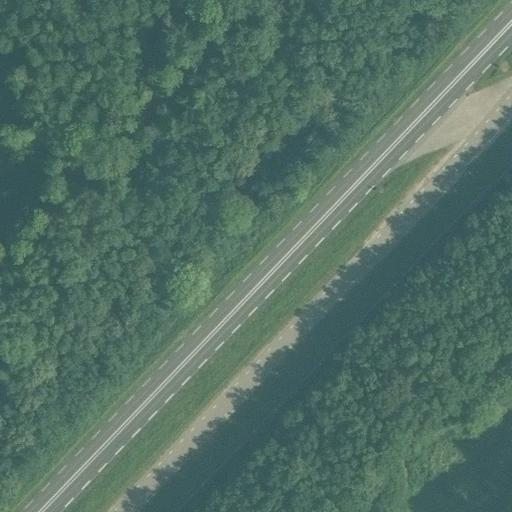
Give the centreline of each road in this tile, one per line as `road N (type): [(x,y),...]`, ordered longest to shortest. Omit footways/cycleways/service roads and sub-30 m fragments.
road 1 (primary): [(44,511),(511,23)]
road 2 (unclassified): [(123,511),(511,102)]
